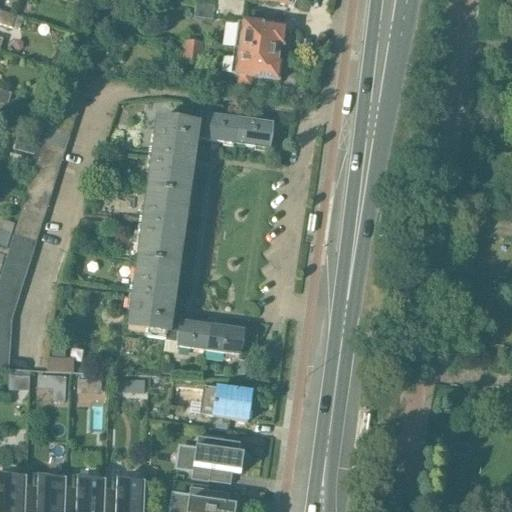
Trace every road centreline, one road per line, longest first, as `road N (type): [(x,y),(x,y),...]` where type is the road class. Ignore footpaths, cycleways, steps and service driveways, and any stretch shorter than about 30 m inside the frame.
road 1 (primary): [(390,0),(315,511)]
road 2 (residential): [(394,511),(464,0)]
